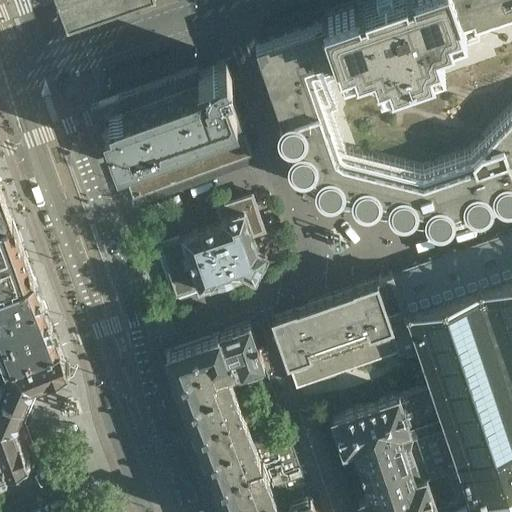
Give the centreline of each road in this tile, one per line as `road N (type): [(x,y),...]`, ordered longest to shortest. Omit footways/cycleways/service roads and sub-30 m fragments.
road 1 (secondary): [(152,449),(156,422),(132,319),(47,69)]
road 2 (secondary): [(18,79),(152,449)]
road 3 (residential): [(47,69),(243,0)]
road 4 (residential): [(0,511),(152,449)]
